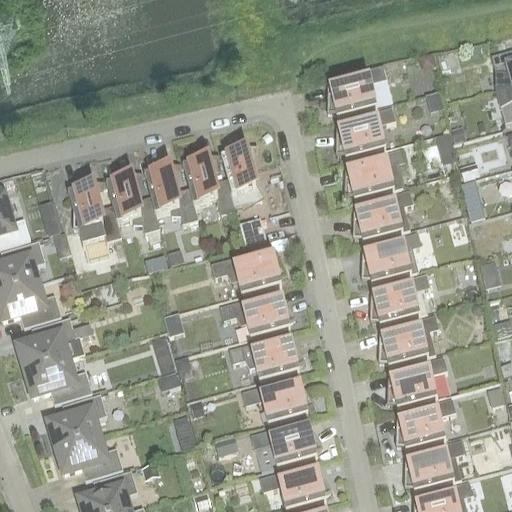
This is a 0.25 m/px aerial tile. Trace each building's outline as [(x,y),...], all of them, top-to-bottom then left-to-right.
[(444,55),(436,57),(439,73),(447,71),(444,55)] [(511,55),(491,61),(495,79),(495,93),(496,95),(511,90),(511,55)] [(354,93),(329,99),(329,87),(328,87),(327,119),(335,119),(337,124),(377,113),(373,98),(371,98),(369,90),(387,85),(383,72),(351,80),(354,93)] [(511,90),(496,95),(505,128),(511,126),(511,90)] [(430,98),(433,113),(445,112),(443,96),(430,98)] [(363,134),(337,141),(337,128),(336,128),(336,160),(344,161),(345,165),(385,155),(381,139),(380,140),(378,132),(395,127),(392,113),(360,122),(363,134)] [(463,131),(451,134),(454,146),(466,143),(463,131)] [(437,141),(444,167),(454,164),(449,138),(437,141)] [(252,181),(252,153),(225,152),(225,161),(221,162),(227,185),(232,202),(247,198),(246,197),(256,194),(252,181)] [(372,176),(346,183),(346,170),(345,170),(344,202),(353,202),(354,207),(394,196),(403,194),(397,171),(404,169),(400,155),(368,164),(372,176)] [(206,163),(207,162),(187,161),(187,170),(183,171),(189,194),(194,211),(208,207),(208,206),(216,204),(221,221),(236,217),(232,202),(227,185),(213,189),(206,163)] [(475,169),(459,173),(463,185),(478,181),(475,169)] [(180,222),(183,230),(198,226),(194,211),(189,194),(175,198),(168,172),(168,171),(149,170),(149,179),(144,180),(150,203),(151,203),(156,220),(170,216),(171,222),(180,222)] [(130,181),(130,180),(111,179),(111,188),(106,189),(112,212),(113,211),(118,229),(131,225),(133,230),(142,231),(144,239),(160,235),(156,220),(151,203),(150,203),(137,206),(130,181)] [(113,211),(112,212),(99,215),(92,190),(92,189),(73,188),(73,197),(68,198),(73,218),(73,234),(78,234),(83,254),(121,244),(117,229),(118,229),(113,211)] [(410,236),(403,213),(413,210),(409,196),(377,205),(380,218),(355,225),(355,211),(354,211),(353,244),(361,244),(362,248),(410,236)] [(0,255),(30,246),(24,225),(11,229),(3,202),(0,202),(0,255)] [(481,207),(466,211),(469,227),(485,223),(481,207)] [(239,229),(245,252),(266,247),(260,223),(239,229)] [(47,232),(50,241),(62,237),(59,228),(47,232)] [(421,252),(417,238),(385,247),(389,259),(363,266),(364,253),(362,253),(361,285),(370,286),(371,290),(418,277),(412,254),(421,252)] [(65,239),(55,242),(57,249),(67,246),(65,239)] [(0,272),(0,299),(37,289),(32,272),(45,269),(38,248),(1,259),(5,271),(0,272)] [(227,281),(232,289),(237,287),(241,301),(281,291),(280,286),(287,281),(277,265),(276,266),(250,273),(247,260),(211,270),(215,284),(227,281)] [(495,267),(480,271),(482,279),(497,275),(495,267)] [(426,280),(394,288),(397,301),(372,308),(372,295),(371,295),(370,327),(378,327),(380,332),(427,319),(421,296),(430,294),(426,280)] [(0,299),(0,318),(2,326),(20,321),(24,334),(61,323),(55,301),(42,305),(37,289),(0,299)] [(286,308),(285,309),(259,316),(256,303),(220,313),(224,327),(236,324),(240,332),(246,330),(250,345),(290,334),(289,329),(296,325),(286,308)] [(483,305),(470,308),(472,316),(479,320),(487,318),(483,305)] [(438,335),(435,321),(402,330),(406,343),(380,349),(381,336),(380,336),(378,369),(387,369),(388,373),(435,361),(429,338),(438,335)] [(18,353),(26,378),(68,365),(63,349),(75,345),(69,324),(32,335),(35,348),(18,353)] [(511,335),(509,326),(492,331),(496,343),(511,338),(511,335)] [(295,351),(294,352),(268,359),(265,346),(229,356),(232,370),(245,367),(249,374),(255,373),(259,387),(299,377),(298,372),(305,368),(295,351)] [(411,372),(414,384),(389,391),(389,378),(388,378),(387,410),(396,411),(397,415),(437,404),(433,389),(432,390),(430,382),(447,377),(443,363),(411,372)] [(26,378),(33,403),(50,398),(54,410),(91,399),(85,378),(73,382),(68,365),(26,378)] [(171,365),(158,369),(161,379),(174,375),(171,365)] [(511,367),(500,370),(503,382),(511,379),(511,367)] [(176,379),(165,383),(168,395),(180,391),(176,379)] [(265,415),(264,416),(268,431),(308,420),(306,415),(314,411),(304,394),(302,395),(280,401),(277,388),(242,398),(245,412),(263,407),(265,415)] [(500,393),(487,397),(491,413),(504,410),(500,393)] [(49,430),(56,454),(99,442),(94,425),(106,422),(100,401),(62,412),(66,424),(49,430)] [(452,405),(420,413),(423,426),(397,433),(398,420),(397,420),(396,452),(404,452),(405,457),(445,446),(441,431),(440,431),(438,423),(455,419),(452,405)] [(199,406),(190,408),(193,421),(203,419),(199,406)] [(187,422),(173,426),(175,434),(189,430),(187,422)] [(282,433),(250,441),(254,455),(255,455),(261,477),(276,473),(277,474),(317,463),(315,458),(323,454),(312,437),(311,438),(286,445),(282,433)] [(56,454),(64,480),(81,474),(85,487),(122,475),(116,454),(104,458),(99,442),(56,454)] [(234,442),(214,448),(218,462),(238,457),(234,442)] [(464,460),(460,446),(428,455),(431,468),(406,474),(406,462),(405,461),(404,493),(413,494),(414,498),(461,486),(455,463),(464,460)] [(281,502),(284,511),(302,511),(326,506),(324,501),(332,497),(321,481),(320,481),(295,488),(291,476),(259,484),(263,498),(280,493),(283,501),(281,502)] [(80,506),(81,511),(127,511),(125,502),(137,498),(131,477),(93,488),(97,501),(80,506)] [(465,511),(463,504),(473,502),(469,488),(437,496),(440,509),(429,511),(414,511),(415,503),(414,503),(413,511),(465,511)] [(206,498),(193,502),(195,511),(205,511),(210,511),(206,498)]
